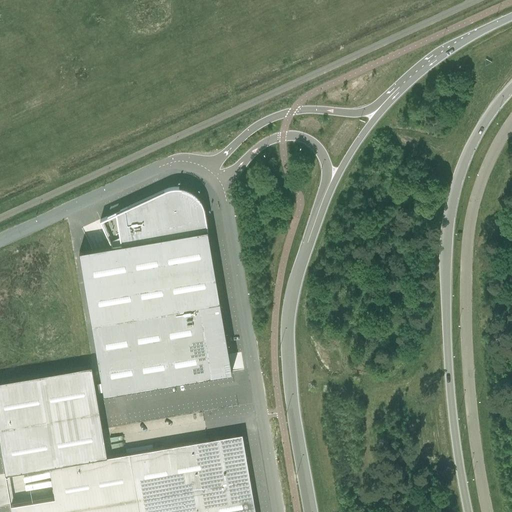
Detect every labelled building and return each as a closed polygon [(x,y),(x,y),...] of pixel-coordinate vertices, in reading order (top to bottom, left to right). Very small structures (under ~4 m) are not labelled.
[(112,246),(79,251),(83,271),(92,323),(220,301),(206,218),(205,218),(204,218),(203,212),(204,212),(205,211),(198,197),(193,192),(179,187),(165,190),(100,220),(101,221),(112,246)] [(220,301),(92,323),(104,394),(200,378),(232,372),(229,355),(220,301)] [(92,366),(0,381),(0,442),(5,474),(50,467),(107,457),(92,366)] [(242,434),(129,453),(139,511),(255,511),(242,435),(242,434)] [(55,498),(11,505),(11,511),(139,511),(129,453),(107,457),(50,467),(55,498)]
